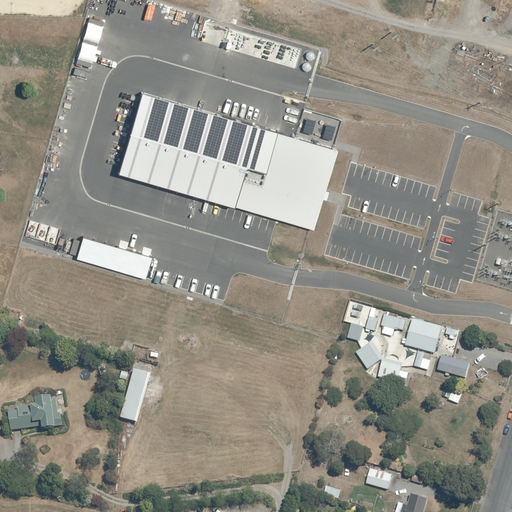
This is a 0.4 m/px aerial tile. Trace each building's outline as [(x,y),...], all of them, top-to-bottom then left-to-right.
[(333,148),(140,92),(116,172),(310,229),(320,193),(333,148)] [(511,169),(508,168),(502,188),(511,190),(511,169)] [(455,239),(401,190),(387,205),(391,208),(381,219),(403,239),(406,235),(421,248),(414,256),(421,262),(428,255),(434,260),(441,252),(442,253),(455,239)] [(415,300),(381,291),(378,302),(412,312),(415,300)] [(344,320),(353,323),(347,339),(360,343),(366,328),(374,331),(382,310),(351,299),(344,320)] [(386,313),(382,326),(385,327),(383,334),(394,337),(396,330),(403,332),(407,320),(386,313)] [(405,345),(419,349),(414,367),(428,371),(433,353),(436,354),(444,327),(413,318),(405,345)] [(448,339),(455,341),(459,330),(449,326),(446,335),(450,336),(448,339)] [(511,328),(501,326),(498,338),(511,341),(511,328)] [(383,360),(373,341),(357,350),(366,369),(383,360)] [(470,364),(443,356),(439,370),(466,378),(470,364)] [(379,376),(399,381),(400,377),(407,379),(409,372),(402,370),(404,364),(384,359),(379,376)] [(152,375),(134,370),(121,419),(138,424),(152,375)] [(463,396),(452,392),(448,400),(460,404),(463,396)] [(58,414),(56,398),(35,401),(36,405),(17,408),(18,410),(9,411),(11,431),(34,428),(33,424),(43,423),(44,431),(63,428),(61,414),(58,414)] [(393,473),(370,468),(366,484),(389,489),(393,473)] [(413,475),(411,482),(423,485),(425,477),(413,475)] [(342,490),(326,486),(324,493),(340,497),(342,490)] [(425,511),(429,499),(412,495),(410,505),(399,503),(396,511),(425,511)]
